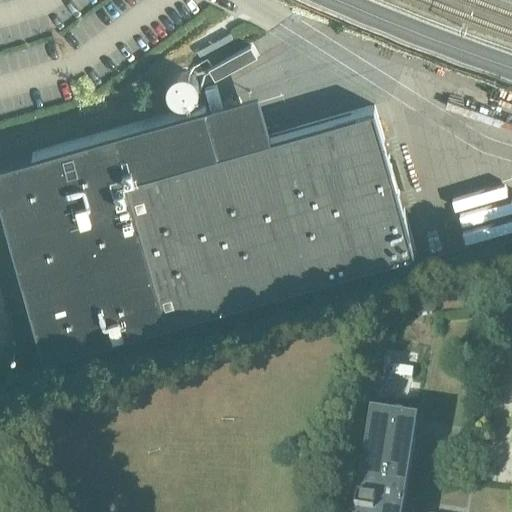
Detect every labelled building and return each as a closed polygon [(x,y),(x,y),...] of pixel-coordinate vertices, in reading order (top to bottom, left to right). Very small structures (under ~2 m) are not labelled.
[(209,68),(215,79),(258,55),(251,44),(209,68)] [(206,103),(0,161),(0,195),(4,210),(45,354),(168,319),(306,280),(415,248),(398,188),(374,105),(274,133),(219,149),(213,130),(206,103)] [(432,297),(411,301),(414,316),(414,318),(435,314),(435,312),(432,297)] [(482,340),(468,338),(465,363),(478,365),(482,340)] [(403,511),(416,433),(373,427),(359,511),(403,511)]
